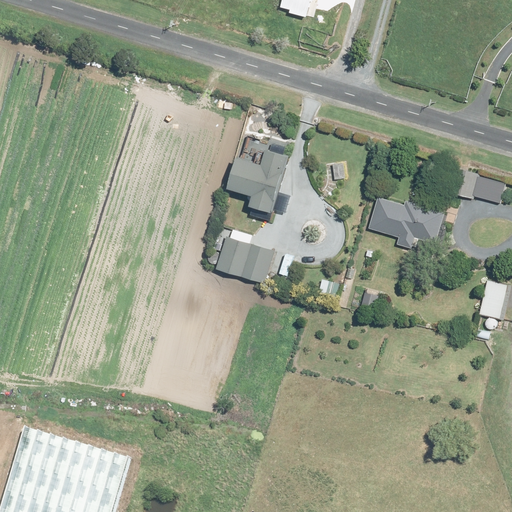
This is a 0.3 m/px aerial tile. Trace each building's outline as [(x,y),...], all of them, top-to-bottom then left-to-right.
[(264,164),(239,157),(229,189),(254,196),(251,206),(252,207),(251,214),(272,219),(274,212),(275,213),(290,155),(285,154),(287,148),(274,144),(273,151),(268,150),(264,164)] [(346,163),(334,163),(334,179),(346,179),(346,163)] [(475,199),(481,174),(454,168),(448,192),(475,199)] [(447,211),(407,200),(405,204),(379,196),(370,228),(401,237),(399,243),(417,249),(420,239),(437,244),(447,211)] [(233,237),(227,236),(218,269),(266,282),(275,250),(252,244),(254,234),(235,229),(233,237)] [(377,249),(367,247),(365,260),(375,261),(377,249)] [(357,271),(347,269),(339,307),(348,309),(357,271)] [(339,283),(322,279),(318,294),(336,298),(339,283)] [(511,283),(488,279),(481,315),(491,317),(490,317),(489,318),(488,319),(487,319),(487,320),(487,321),(487,323),(487,324),(487,325),(487,326),(488,327),(489,327),(490,328),(491,329),(492,329),(493,329),(494,329),(495,329),(496,328),(497,328),(498,327),(498,326),(499,325),(499,324),(499,323),(499,322),(499,321),(498,320),(498,319),(497,318),(507,319),(511,292),(511,283)] [(380,291),(367,289),(364,306),(378,308),(380,291)] [(492,331),(478,328),(476,338),(490,340),(492,331)] [(458,357),(449,364),(456,373),(465,366),(458,357)] [(109,511),(129,443),(33,416),(6,511),(109,511)]
